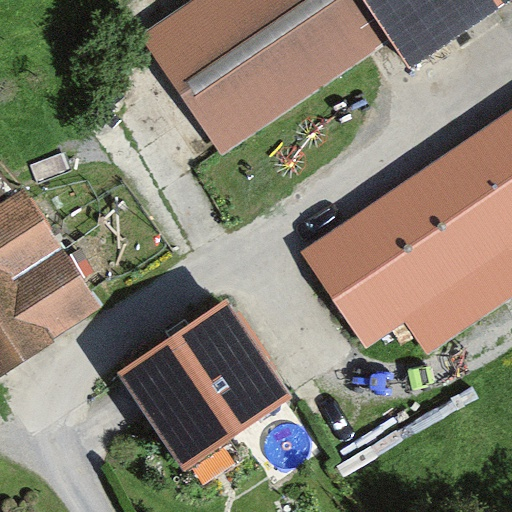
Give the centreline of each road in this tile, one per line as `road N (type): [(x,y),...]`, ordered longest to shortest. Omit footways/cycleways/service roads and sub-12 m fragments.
road 1 (track): [(67,511),(7,416),(412,162),(511,75)]
road 2 (track): [(361,396),(258,259)]
road 3 (track): [(511,349),(407,406),(361,396)]
